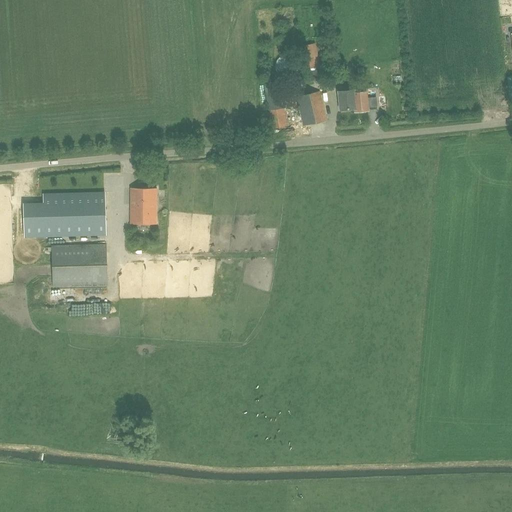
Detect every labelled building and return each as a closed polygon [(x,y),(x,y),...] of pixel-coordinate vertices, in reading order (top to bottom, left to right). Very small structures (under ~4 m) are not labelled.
[(302,66),(306,83),(325,78),(323,67),(321,67),(315,44),(303,47),(308,64),(302,66)] [(272,129),(287,127),(284,109),(281,109),(278,92),(281,92),(279,83),(264,85),(272,129)] [(340,110),(355,109),(355,112),(368,111),(366,93),(360,93),(359,90),(354,91),(354,90),(339,92),(340,110)] [(305,126),(327,121),(321,91),(298,97),(305,126)] [(142,205),(156,205),(156,189),(130,189),(130,209),(142,209),(142,205)] [(44,209),(24,210),(25,237),(106,235),(105,222),(106,222),(105,208),(104,195),(43,197),(44,209)] [(142,209),(130,209),(130,224),(156,224),(156,205),(142,205),(142,209)] [(53,288),(107,286),(106,245),(52,247),(53,288)]
